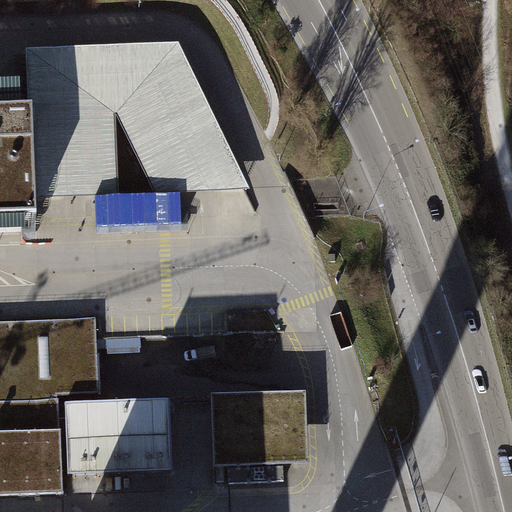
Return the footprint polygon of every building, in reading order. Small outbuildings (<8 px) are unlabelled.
[(22,34),(0,35),(0,80),(24,80),(22,34)] [(158,51),(30,56),(33,115),(36,196),(116,192),(114,115),(118,115),(157,191),(244,188),(185,69),(174,58),(158,51)] [(33,115),(0,116),(0,220),(36,219),(36,196),(33,115)] [(222,302),(100,307),(101,337),(223,332),(222,302)] [(263,329),(263,317),(232,317),(232,329),(263,329)] [(97,319),(0,322),(0,403),(58,402),(58,398),(99,397),(97,319)] [(306,394),(211,397),(214,462),(309,459),(306,394)] [(0,498),(65,496),(62,432),(60,432),(58,402),(0,403),(0,498)] [(171,473),(168,403),(65,406),(68,477),(171,473)]
